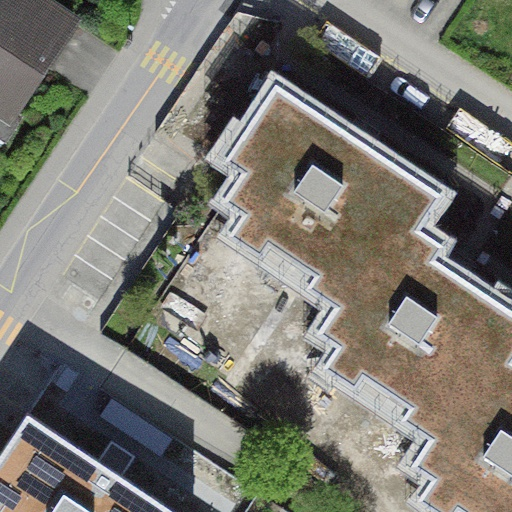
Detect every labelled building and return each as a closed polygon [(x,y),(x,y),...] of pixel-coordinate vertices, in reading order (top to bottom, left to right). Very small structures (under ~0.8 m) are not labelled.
[(76,35),(23,0),(0,0),(0,142),(3,144),(76,35)] [(394,232),(417,247),(453,193),(361,133),(281,79),(223,165),(239,176),(219,206),(245,224),(236,237),(266,258),(276,244),(326,277),(317,291),(343,308),(394,232)] [(511,309),(453,270),(417,247),(394,232),(343,308),(325,335),(349,351),(338,368),(361,383),(372,367),(430,406),(417,425),(437,439),(488,362),(511,378),(511,309)] [(511,511),(511,378),(488,362),(437,439),(419,466),(444,483),(431,503),(444,511),(459,511),(461,510),(463,511),(511,511)] [(180,511),(26,414),(15,431),(0,454),(0,511),(180,511)]
